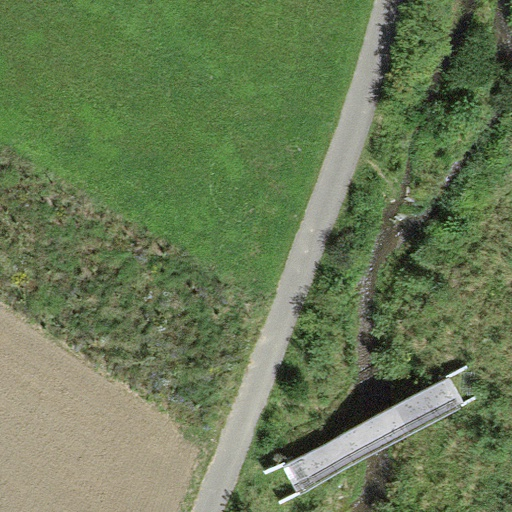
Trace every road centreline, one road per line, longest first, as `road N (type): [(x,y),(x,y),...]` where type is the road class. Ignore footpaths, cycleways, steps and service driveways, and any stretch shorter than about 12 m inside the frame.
road 1 (track): [(207,511),(336,160),(382,0)]
road 2 (track): [(283,478),(454,390)]
